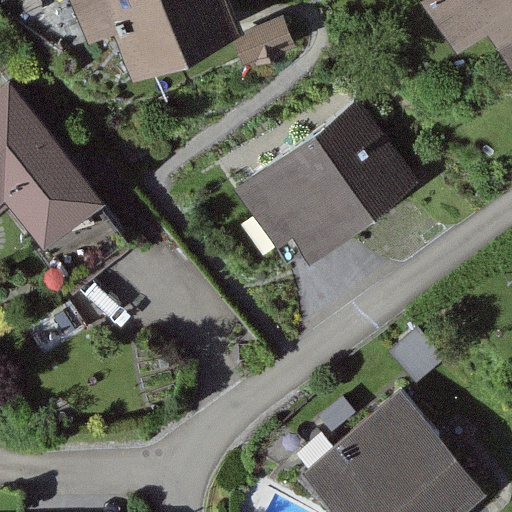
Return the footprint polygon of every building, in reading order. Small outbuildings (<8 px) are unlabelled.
[(256,0),(90,0),(112,42),(139,28),(165,79),(270,27),(256,0)] [(511,0),(448,0),(440,7),(478,55),(509,30),(511,33),(511,0)] [(137,191),(25,73),(0,96),(0,230),(38,195),(83,242),(137,191)] [(368,98),(257,193),(303,247),(319,234),(339,257),(435,176),(368,98)] [(414,381),(333,456),(385,511),(479,511),(510,484),(414,381)]
